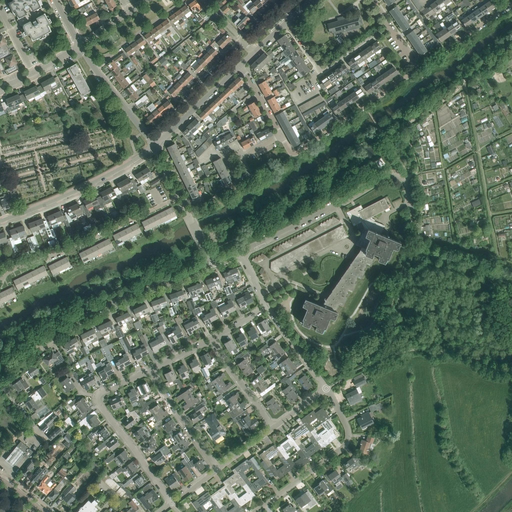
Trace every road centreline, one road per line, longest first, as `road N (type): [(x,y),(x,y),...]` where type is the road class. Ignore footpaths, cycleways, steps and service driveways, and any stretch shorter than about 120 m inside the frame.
road 1 (unclassified): [(0,285),(16,268),(179,196)]
road 2 (residential): [(240,252),(387,174),(406,181)]
road 3 (residential): [(44,342),(118,300),(212,265)]
road 4 (residential): [(253,511),(345,444),(347,426),(326,388)]
road 5 (unclassified): [(0,221),(70,195),(154,147)]
road 6 (unclassified): [(294,154),(419,69)]
road 7 (residential): [(284,27),(317,74),(390,27)]
road 8 (residential): [(171,504),(96,395)]
road 9 (residential): [(243,41),(158,123),(166,134)]
road 10 (residential): [(217,469),(151,368)]
